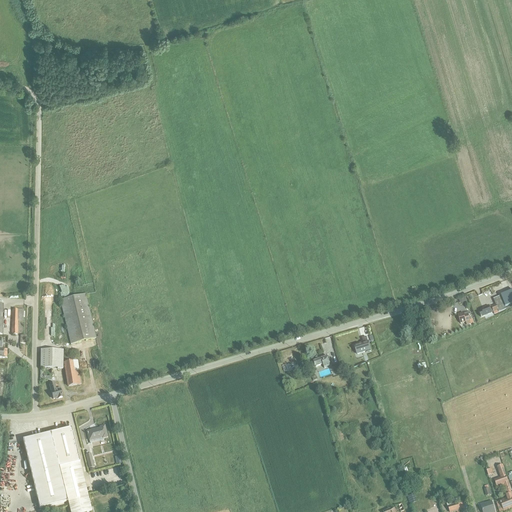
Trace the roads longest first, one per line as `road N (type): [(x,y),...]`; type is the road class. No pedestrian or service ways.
road 1 (tertiary): [(511,272),(109,396)]
road 2 (unclassified): [(0,84),(23,88),(39,118),(33,417)]
